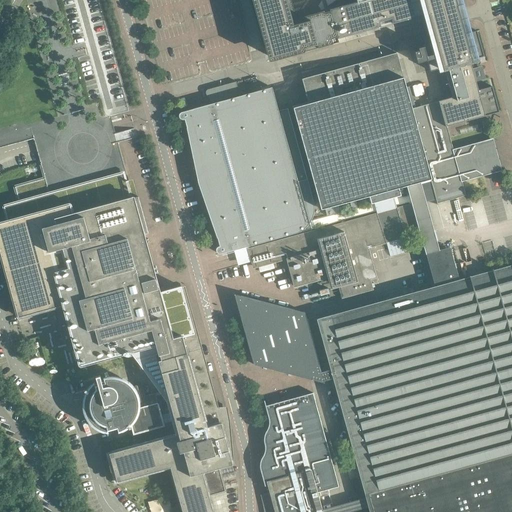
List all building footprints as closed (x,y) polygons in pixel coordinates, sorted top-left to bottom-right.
[(43,0),(0,76),(0,148),(34,139),(35,144),(40,162),(41,162),(41,163),(109,145),(118,143),(116,136),(114,128),(111,117),(131,112),(99,0),(43,0)] [(259,0),(276,60),(333,44),(331,39),(337,38),(338,39),(428,14),(457,6),(464,4),(462,0),(259,0)] [(299,232),(296,233),(296,234),(378,212),(379,216),(400,211),(399,207),(412,203),(426,200),(420,181),(430,178),(437,203),(466,195),(462,182),(502,171),(493,138),(453,149),(447,126),(499,112),(492,86),(478,90),(470,60),(484,56),(477,31),(465,34),(457,6),(428,14),(435,42),(423,45),(423,47),(418,48),(419,51),(415,52),(418,63),(427,61),(430,71),(444,68),(453,98),(439,102),(439,101),(416,108),(413,98),(410,86),(406,87),(397,53),(302,79),(309,103),(293,108),(321,210),(323,217),(312,220),(310,223),(309,224),(308,226),(306,227),(304,229),(302,231),(300,231),(299,232)] [(272,87),(260,91),(240,96),(236,81),(208,89),(207,90),(206,91),(206,92),(206,93),(206,94),(211,102),(212,104),(182,112),(181,112),(180,113),(180,114),(179,115),(179,116),(179,117),(180,118),(180,119),(181,119),(182,120),(183,120),(184,120),(185,119),(187,128),(186,128),(198,184),(216,237),(217,237),(219,246),(218,246),(217,247),(216,248),(216,249),(216,250),(216,251),(217,252),(217,253),(218,253),(218,254),(219,254),(220,254),(221,254),(296,233),(299,232),(300,231),(302,231),(304,229),(306,227),(308,226),(309,224),(310,223),(312,220),(313,218),(314,215),(314,213),(314,212),(314,210),(314,209),(314,207),(314,206),(314,205),(314,203),(314,202),(307,180),(299,182),(279,111),(272,87)] [(81,365),(140,349),(194,334),(181,286),(159,293),(143,233),(148,232),(134,179),(128,180),(118,143),(109,145),(41,163),(45,178),(16,186),(15,188),(19,202),(5,206),(4,207),(8,221),(0,223),(0,250),(1,252),(0,252),(0,264),(4,278),(6,278),(7,279),(8,279),(18,316),(17,316),(18,321),(51,312),(50,309),(64,305),(80,364),(81,365)] [(511,511),(511,264),(494,270),(493,269),(492,269),(493,270),(471,276),(470,275),(469,276),(469,277),(459,280),(450,248),(450,247),(439,250),(426,200),(412,203),(413,207),(400,211),(379,216),(252,251),(256,268),(279,262),(278,260),(276,256),(286,253),(287,257),(286,258),(294,287),(329,278),(332,290),(339,288),(342,299),(374,290),(371,280),(377,278),(368,246),(370,246),(371,248),(417,235),(431,287),(317,319),(369,511),(511,511)] [(305,312),(295,310),(234,294),(254,364),(262,367),(324,383),(305,312)] [(199,349),(194,334),(140,349),(145,366),(157,362),(159,362),(179,434),(109,453),(112,464),(109,465),(111,472),(114,471),(117,482),(170,467),(182,511),(213,511),(209,495),(227,490),(220,468),(234,465),(229,406),(217,407),(201,349),(199,349)] [(83,403),(83,404),(83,405),(83,406),(83,407),(84,408),(84,409),(84,410),(84,411),(84,412),(85,413),(86,417),(87,418),(87,419),(88,420),(89,421),(89,422),(90,423),(91,423),(91,424),(92,425),(93,426),(94,427),(95,427),(96,428),(97,428),(97,429),(98,429),(99,430),(100,430),(101,431),(102,431),(103,431),(104,432),(105,432),(106,432),(107,432),(108,432),(108,430),(117,428),(118,432),(119,432),(120,431),(121,431),(122,431),(123,430),(124,430),(125,429),(126,429),(127,428),(128,427),(129,426),(130,426),(131,425),(131,424),(134,434),(164,426),(155,393),(146,396),(142,383),(133,386),(131,384),(130,383),(129,383),(129,382),(128,381),(127,381),(126,380),(125,380),(125,379),(124,379),(123,379),(122,378),(121,378),(120,378),(119,377),(118,377),(117,377),(116,377),(115,376),(114,376),(113,376),(112,376),(111,376),(110,376),(109,376),(108,376),(107,376),(106,377),(105,377),(104,377),(103,378),(102,378),(101,378),(100,375),(96,376),(97,380),(96,381),(95,381),(94,382),(93,383),(92,384),(91,385),(90,386),(90,387),(89,387),(88,388),(88,389),(87,390),(86,391),(86,392),(86,393),(85,394),(85,395),(85,396),(84,397),(84,398),(84,399),(84,400),(83,401),(83,402),(83,403)] [(310,511),(322,509),(322,508),(318,492),(319,492),(339,486),(317,408),(313,393),(308,394),(290,399),(284,401),(266,405),(265,400),(264,400),(266,407),(269,418),(269,419),(269,420),(269,421),(269,422),(269,423),(269,424),(269,425),(269,426),(268,426),(268,427),(268,428),(268,429),(267,429),(267,430),(266,431),(266,432),(265,432),(265,434),(265,435),(264,435),(264,436),(264,437),(264,438),(264,439),(264,440),(264,441),(264,442),(264,443),(265,445),(265,446),(265,447),(265,448),(265,449),(265,450),(265,451),(264,452),(264,453),(264,454),(264,455),(263,455),(263,456),(262,457),(262,458),(261,458),(261,459),(261,460),(261,461),(260,462),(260,463),(260,464),(260,465),(260,466),(260,467),(260,468),(260,469),(260,470),(261,470),(264,482),(265,482),(267,482),(270,495),(262,497),(261,494),(261,495),(261,496),(262,497),(262,498),(262,499),(263,501),(263,502),(263,503),(263,504),(264,505),(264,506),(264,508),(264,509),(264,510),(265,510),(265,511),(264,511),(310,511)]
